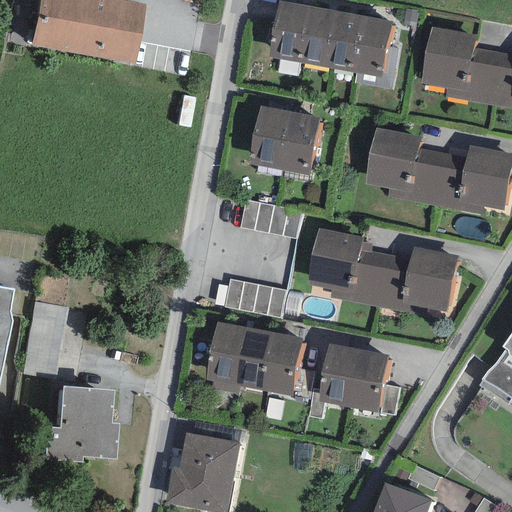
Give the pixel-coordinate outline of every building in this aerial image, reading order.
[(145,5),(118,0),(38,0),(30,46),(134,65),(145,5)] [(313,6),(278,0),(277,0),(267,57),(302,63),(313,6)] [(341,12),(313,6),(302,63),(331,69),(341,12)] [(365,16),(341,12),(331,69),(355,73),(365,16)] [(390,21),(365,16),(355,73),(380,78),(390,21)] [(472,49),(475,35),(431,27),(420,83),(445,88),(465,91),(472,49)] [(511,56),(472,49),(465,91),(445,88),(443,96),(511,108),(511,56)] [(289,112),(258,106),(246,164),(277,171),(289,112)] [(319,118),(289,112),(277,171),(307,177),(319,118)] [(416,150),(419,137),(375,128),(364,184),(389,189),(409,192),(416,150)] [(511,161),(511,155),(469,147),(467,159),(459,201),(484,205),(503,209),(511,161)] [(467,159),(416,150),(409,192),(389,189),(387,197),(482,214),(484,205),(459,201),(467,159)] [(300,212),(245,200),(239,228),(294,240),(300,212)] [(359,250),(361,237),(317,229),(306,286),(331,290),(350,294),(359,250)] [(456,255),(411,247),(409,259),(401,304),(426,308),(445,312),(456,255)] [(409,259),(359,250),(350,294),(331,290),(329,299),(424,316),(426,308),(401,304),(409,259)] [(285,290),(228,279),(223,308),(279,319),(285,290)] [(13,290),(0,287),(0,375),(11,320),(9,311),(13,290)] [(67,307),(34,302),(22,374),(56,379),(67,307)] [(229,385),(241,327),(216,322),(204,380),(229,385)] [(272,333),(241,327),(229,385),(260,391),(272,333)] [(511,332),(502,346),(505,349),(478,386),(508,404),(509,402),(511,403),(511,332)] [(302,339),(272,333),(260,391),(290,398),(302,339)] [(358,349),(327,343),(315,401),(346,408),(358,349)] [(388,355),(358,349),(346,408),(376,414),(388,355)] [(113,390),(62,387),(59,428),(48,428),(46,461),(82,463),(82,457),(116,459),(119,424),(111,423),(113,390)] [(226,511),(239,443),(185,432),(178,469),(172,467),(165,504),(206,511),(226,511)] [(439,478),(413,465),(407,479),(433,491),(439,478)] [(426,511),(431,500),(383,482),(371,511),(426,511)] [(483,498),(474,511),(492,511),(496,507),(483,498)]
